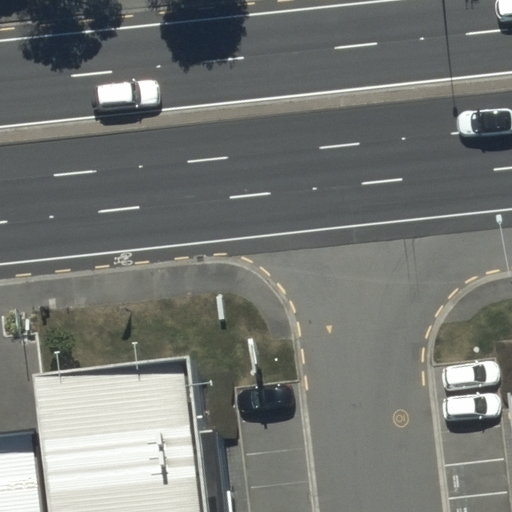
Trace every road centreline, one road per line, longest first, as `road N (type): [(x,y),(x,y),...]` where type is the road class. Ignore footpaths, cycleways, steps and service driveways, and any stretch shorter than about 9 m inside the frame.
road 1 (primary): [(511,167),(0,222)]
road 2 (primary): [(0,83),(511,29)]
